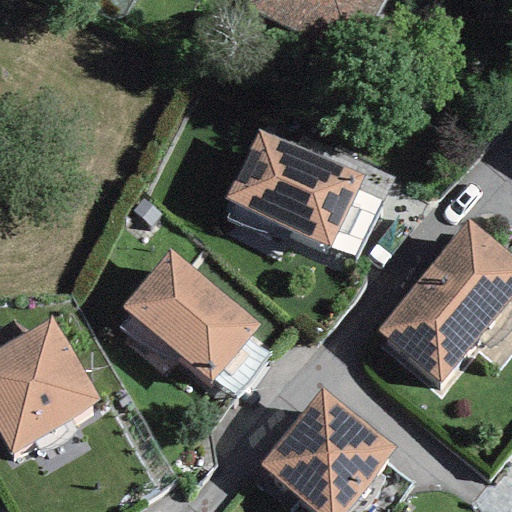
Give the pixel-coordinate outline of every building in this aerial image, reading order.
[(245,0),(242,6),(351,63),(383,0),(245,0)] [(363,177),(258,128),(224,199),(330,247),(356,190),(363,177)] [(380,201),(356,190),(330,247),(354,258),(380,201)] [(511,295),(511,257),(467,220),(376,329),(388,339),(385,343),(437,386),(471,347),(509,299),(511,295)] [(258,326),(168,250),(119,308),(209,384),(214,380),(246,339),(258,326)] [(511,353),(511,301),(509,299),(471,347),(499,370),(511,353)] [(51,318),(0,347),(0,436),(9,453),(99,401),(51,318)] [(267,355),(246,339),(214,380),(235,396),(267,355)] [(395,448),(321,388),(258,466),(314,511),(342,511),(384,462),(395,448)] [(389,511),(410,483),(384,462),(342,511),(389,511)]
